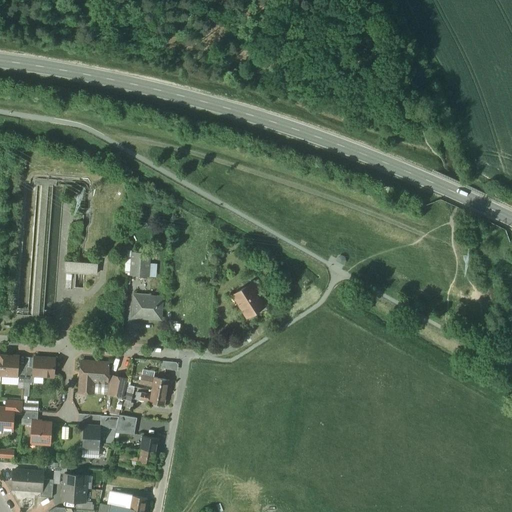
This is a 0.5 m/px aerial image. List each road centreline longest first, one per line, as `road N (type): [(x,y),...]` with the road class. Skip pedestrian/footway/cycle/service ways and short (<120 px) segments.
road 1 (secondary): [(0,62),(218,106),(326,141),(511,220)]
road 2 (residential): [(186,358),(157,511)]
